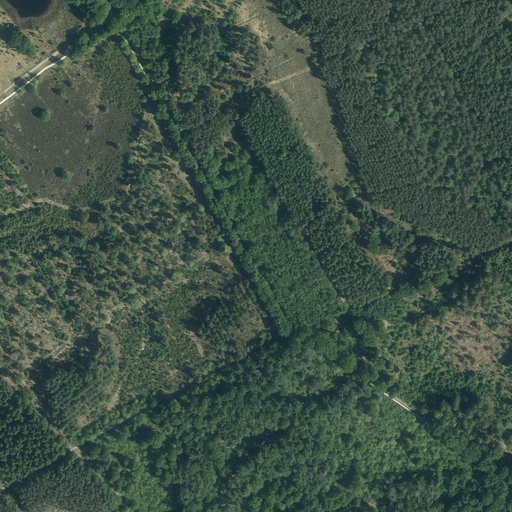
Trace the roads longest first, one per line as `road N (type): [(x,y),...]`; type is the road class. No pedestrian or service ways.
road 1 (track): [(294,327),(109,0)]
road 2 (track): [(0,490),(294,327)]
road 3 (track): [(511,480),(294,327)]
road 4 (track): [(0,97),(136,0)]
